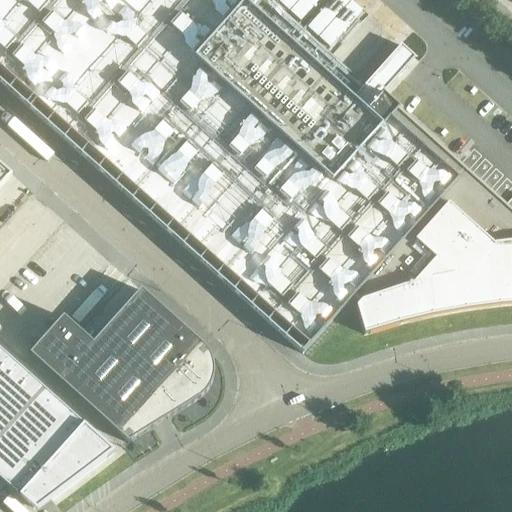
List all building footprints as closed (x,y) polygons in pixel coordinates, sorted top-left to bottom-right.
[(0,0),(0,84),(302,355),(353,298),(360,304),(364,337),(371,334),(384,330),(395,327),(407,324),(418,321),(428,319),(437,317),(449,315),(459,313),(470,311),(481,310),(495,308),(508,307),(511,306),(511,211),(382,96),(415,59),(401,46),(351,101),(252,13),(263,0),(0,0)] [(0,188),(10,177),(4,172),(0,167),(0,188)] [(33,194),(4,236),(15,243),(44,202),(33,194)] [(63,318),(29,356),(128,444),(155,427),(154,425),(166,417),(167,420),(200,399),(203,396),(206,394),(208,390),(210,387),(212,383),(213,379),(213,375),(213,371),(213,368),(212,363),(211,359),(209,355),(207,352),(205,350),(205,349),(202,346),(141,291),(93,345),(63,318)] [(0,479),(29,506),(30,506),(34,509),(46,496),(52,501),(107,458),(107,459),(114,454),(114,453),(0,350),(0,479)]
